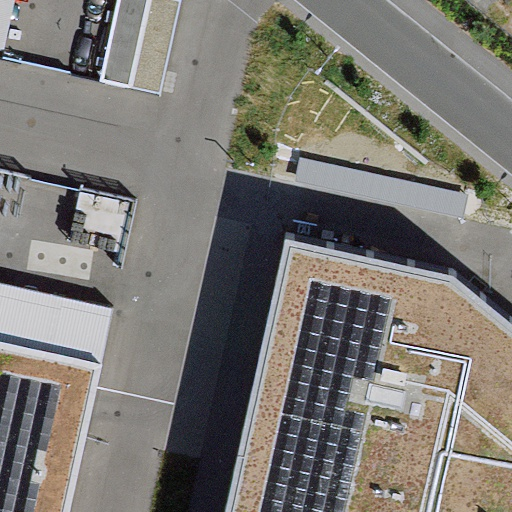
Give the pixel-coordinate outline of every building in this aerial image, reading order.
[(0,0),(0,39),(6,41),(15,0),(0,0)] [(167,85),(184,0),(118,0),(104,72),(167,85)] [(294,236),(233,511),(511,511),(511,316),(458,272),(294,236)] [(0,345),(57,359),(70,301),(0,285),(0,345)] [(57,359),(0,345),(0,511),(67,511),(112,310),(70,301),(57,359)]
